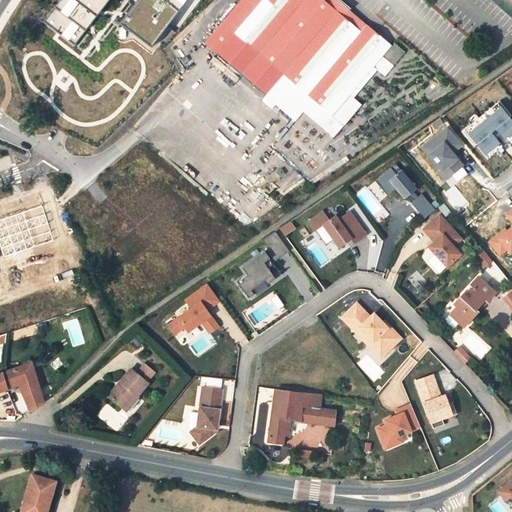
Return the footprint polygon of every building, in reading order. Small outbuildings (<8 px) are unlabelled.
[(188,0),(59,0),(43,20),(74,43),(109,0),(140,0),(123,24),(153,45),(188,0)] [(239,0),(204,41),(265,94),(283,73),(332,115),(393,45),(368,23),(361,31),(325,0),(239,0)] [(368,23),(340,0),(325,0),(361,31),(368,23)] [(396,43),(376,66),(385,74),(405,51),(396,43)] [(132,82),(142,94),(163,79),(153,66),(132,82)] [(283,73),(266,94),(295,119),(303,109),(333,135),(361,103),(350,94),(332,115),(283,73)] [(511,115),(500,100),(463,131),(474,145),(477,143),(488,157),(503,146),(494,134),(493,135),(490,132),(496,127),(507,142),(511,137),(511,119),(510,116),(511,115)] [(462,144),(448,127),(424,147),(442,170),(443,170),(447,167),(452,174),(463,165),(453,152),(462,144)] [(503,146),(507,142),(496,127),(490,132),(493,135),(494,134),(503,146)] [(470,158),(463,149),(457,153),(464,162),(470,158)] [(392,166),(376,179),(382,186),(385,184),(391,191),(397,187),(405,198),(418,187),(403,168),(397,172),(392,166)] [(447,167),(443,170),(442,170),(439,172),(445,179),(452,174),(447,167)] [(385,184),(382,186),(388,194),(391,191),(385,184)] [(422,192),(412,201),(422,214),(432,205),(422,192)] [(432,205),(422,214),(425,218),(435,209),(432,205)] [(511,209),(507,214),(511,220),(511,226),(507,231),(503,234),(501,232),(490,241),(501,254),(508,248),(511,252),(511,251),(511,209)] [(309,222),(315,231),(324,225),(340,248),(352,239),(355,243),(367,235),(350,211),(339,220),(336,216),(329,220),(323,212),(309,222)] [(440,213),(427,225),(438,237),(435,240),(429,245),(447,265),(461,252),(454,244),(462,237),(440,213)] [(290,222),(280,229),(285,235),(295,228),(290,222)] [(427,225),(424,228),(435,240),(438,237),(427,225)] [(246,274),(236,281),(245,293),(251,289),(263,280),(266,284),(275,278),(269,270),(275,266),(272,262),(289,250),(276,232),(263,241),(268,247),(241,267),(246,274)] [(477,259),(485,268),(493,261),(486,252),(477,259)] [(488,301),(495,292),(478,276),(471,284),(473,287),(469,292),(467,290),(455,303),(458,306),(451,313),(464,326),(478,311),(476,309),(486,299),(488,301)] [(206,284),(185,300),(191,308),(167,325),(174,333),(184,326),(187,331),(201,321),(204,325),(213,319),(206,309),(204,307),(216,298),(206,284)] [(251,289),(245,293),(248,297),(254,293),(251,289)] [(216,298),(204,307),(206,309),(218,301),(216,298)] [(478,311),(488,301),(486,299),(476,309),(478,311)] [(356,302),(341,316),(355,331),(359,327),(372,340),(368,344),(377,353),(388,342),(392,346),(400,337),(389,325),(387,326),(373,312),(370,316),(356,302)] [(46,321),(39,323),(41,329),(48,327),(46,321)] [(359,327),(355,331),(368,344),(372,340),(359,327)] [(388,342),(377,353),(380,357),(392,346),(388,342)] [(459,346),(453,351),(464,362),(469,356),(459,346)] [(0,390),(20,383),(30,410),(43,400),(38,387),(34,371),(31,362),(0,373),(0,390)] [(152,372),(142,364),(135,372),(145,380),(152,372)] [(135,372),(130,368),(108,395),(123,408),(136,393),(138,394),(148,382),(145,380),(135,372)] [(39,369),(34,371),(38,387),(43,385),(39,369)] [(432,374),(416,380),(418,386),(435,380),(432,374)] [(435,380),(418,386),(433,427),(444,423),(442,417),(456,412),(452,402),(448,403),(445,394),(440,396),(435,380)] [(221,389),(202,386),(197,426),(190,431),(199,443),(213,432),(213,428),(216,428),(221,389)] [(275,388),(268,440),(284,443),(285,433),(286,418),(291,419),(334,425),(336,409),(320,407),(321,394),(304,391),(303,392),(275,388)] [(123,408),(127,410),(139,395),(138,394),(136,393),(123,408)] [(387,424),(378,428),(386,448),(396,444),(393,437),(400,434),(420,426),(411,403),(401,407),(403,412),(397,414),(385,419),(387,424)] [(400,434),(393,437),(396,444),(403,441),(400,434)] [(313,458),(314,451),(298,449),(297,456),(313,458)] [(46,511),(56,481),(31,474),(19,511),(46,511)] [(511,479),(498,490),(505,500),(511,495),(511,496),(511,479)]
